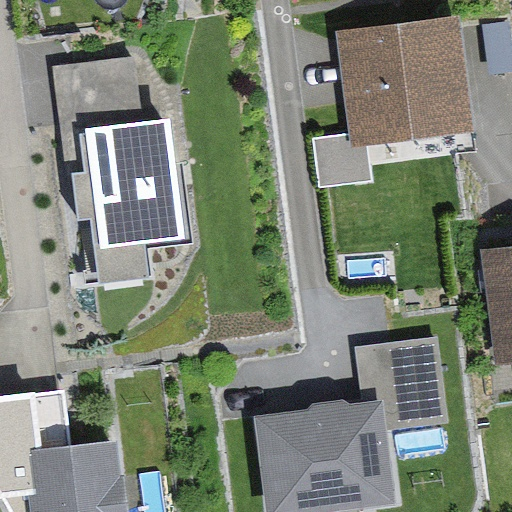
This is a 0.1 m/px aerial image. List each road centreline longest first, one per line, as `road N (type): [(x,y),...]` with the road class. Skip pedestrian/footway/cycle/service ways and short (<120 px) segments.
road 1 (residential): [(281,0),(325,336)]
road 2 (residential): [(0,35),(48,369)]
